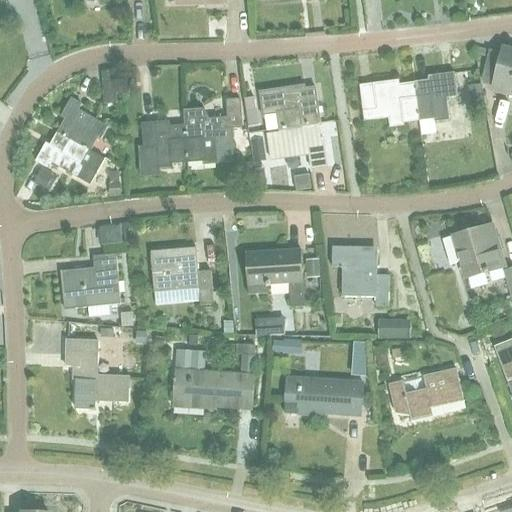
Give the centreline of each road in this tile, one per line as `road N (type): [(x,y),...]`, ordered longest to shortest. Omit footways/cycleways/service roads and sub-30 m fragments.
road 1 (residential): [(6,224),(7,138),(32,93),(73,64),(101,56),(362,44),(511,23)]
road 2 (residential): [(6,224),(213,203),(400,206),(511,183)]
road 3 (residential): [(13,475),(6,224)]
road 4 (residential): [(240,511),(96,483)]
